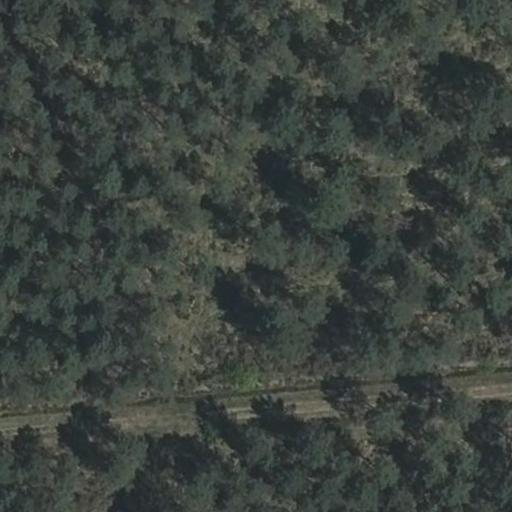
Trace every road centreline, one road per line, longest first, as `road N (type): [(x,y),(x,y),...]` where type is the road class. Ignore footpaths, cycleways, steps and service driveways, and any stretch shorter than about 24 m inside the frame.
road 1 (track): [(151,511),(226,411),(0,435)]
road 2 (track): [(226,411),(511,381)]
